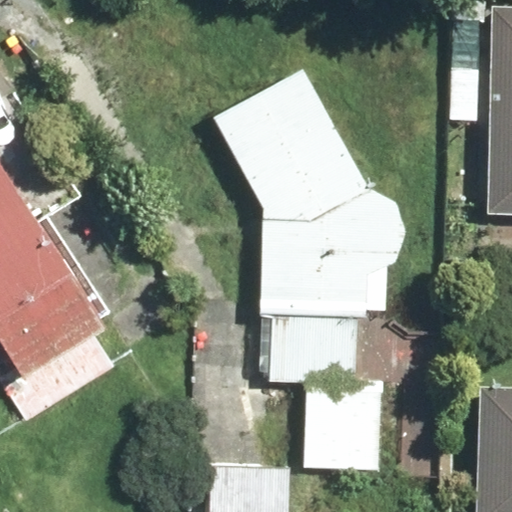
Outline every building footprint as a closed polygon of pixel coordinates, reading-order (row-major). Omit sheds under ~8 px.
[(511,4),(488,3),(480,207),(511,208),(511,4)] [(297,68),(208,117),(257,207),(258,217),(254,312),(360,317),(360,310),(380,310),(381,266),(385,263),(387,260),(389,258),(392,255),(394,252),(395,248),(396,245),(397,241),(398,238),(398,234),(398,230),(398,227),(398,223),(397,219),(395,216),(394,213),(392,209),(390,206),(388,203),(385,201),(383,198),(380,196),(376,194),(373,193),(370,191),(366,190),(363,190),(359,189),(355,189),(346,158),(297,68)] [(15,97),(0,105),(0,363),(8,376),(0,380),(0,391),(19,424),(112,368),(88,328),(108,316),(49,219),(78,202),(15,97)] [(386,376),(355,375),(358,320),(271,316),(267,378),(308,380),(304,464),(382,468),(386,376)] [(511,511),(511,382),(476,380),(469,511),(511,511)] [(286,511),(290,468),(210,463),(206,511),(286,511)]
